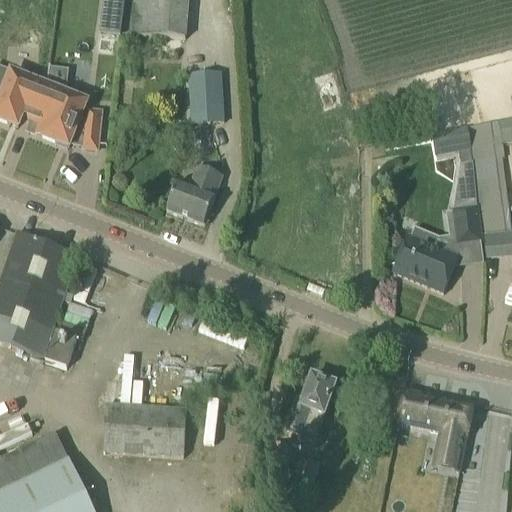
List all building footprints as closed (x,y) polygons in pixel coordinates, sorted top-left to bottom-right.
[(104,0),(102,18),(122,21),(124,0),(104,0)] [(184,42),(187,0),(133,0),(131,38),(184,42)] [(31,126),(28,135),(55,145),(69,151),(70,147),(84,150),(84,151),(83,152),(97,154),(101,116),(88,114),(88,115),(87,115),(86,114),(84,113),(85,110),(86,106),(63,97),(66,74),(50,72),(50,69),(49,69),(48,77),(46,90),(32,125),(31,126)] [(0,71),(0,123),(9,127),(10,127),(18,130),(20,123),(21,122),(22,121),(30,124),(31,125),(32,125),(46,90),(31,84),(0,71)] [(331,75),(314,80),(324,113),(341,107),(331,75)] [(225,127),(222,76),(186,78),(189,129),(225,127)] [(479,221),(480,220),(482,239),(510,236),(500,148),(511,145),(511,122),(468,131),(479,221)] [(435,160),(457,155),(459,168),(471,165),(465,129),(430,136),(435,160)] [(166,215),(203,229),(222,180),(197,170),(190,190),(177,185),(166,215)] [(450,215),(454,248),(476,246),(472,212),(450,215)] [(399,257),(392,276),(443,297),(451,279),(458,261),(429,249),(433,239),(414,231),(410,242),(406,240),(399,257)] [(65,296),(77,260),(16,236),(0,283),(0,347),(41,364),(62,304),(70,306),(73,298),(65,296)] [(81,292),(113,295),(115,280),(82,276),(81,292)] [(76,343),(56,337),(55,336),(45,366),(66,372),(76,343)] [(223,357),(261,364),(264,347),(226,340),(223,357)] [(318,434),(328,406),(335,388),(311,379),(303,402),(296,400),(285,432),(301,438),(304,428),(318,434)] [(167,390),(165,401),(184,404),(185,392),(167,390)] [(467,442),(474,409),(403,395),(396,428),(439,436),(436,455),(462,460),(466,442),(467,442)] [(182,461),(185,413),(106,408),(103,456),(182,461)] [(0,511),(90,511),(54,436),(0,461),(0,511)] [(286,473),(293,453),(274,446),(271,455),(270,455),(266,465),(286,473)] [(309,495),(319,469),(302,463),(293,489),(309,495)] [(314,511),(317,498),(306,495),(303,509),(314,511)]
